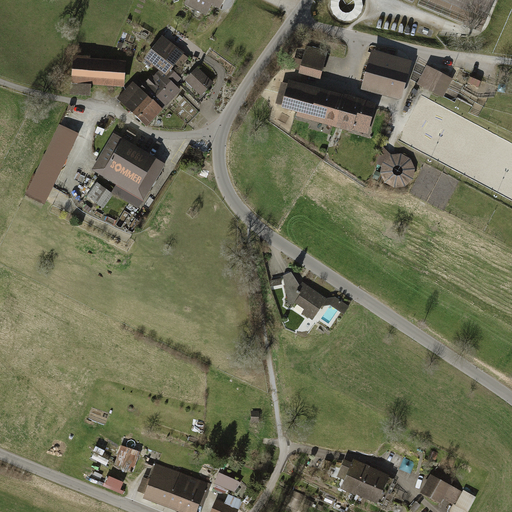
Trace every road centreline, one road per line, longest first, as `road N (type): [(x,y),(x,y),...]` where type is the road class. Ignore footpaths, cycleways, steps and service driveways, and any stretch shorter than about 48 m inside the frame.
road 1 (unclassified): [(220,134),(222,178),(246,219),(511,400)]
road 2 (track): [(246,219),(286,450)]
road 3 (unclassified): [(220,134),(144,134),(114,110),(0,82)]
road 4 (track): [(295,18),(434,54),(511,62)]
road 5 (unclassified): [(309,0),(220,134)]
road 6 (unclassified): [(137,511),(0,456)]
